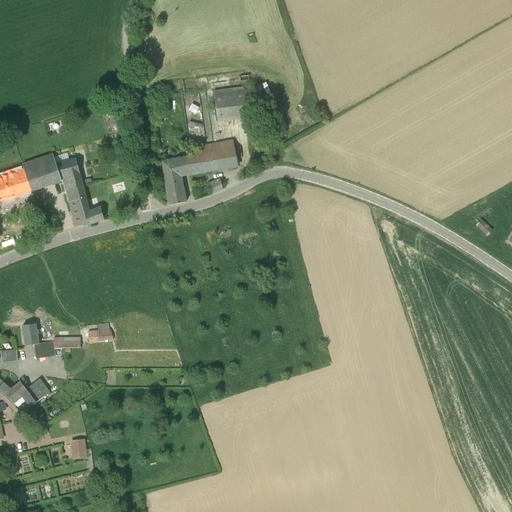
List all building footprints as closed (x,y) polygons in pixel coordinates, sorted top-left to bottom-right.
[(245,85),(215,89),(219,120),(249,116),(245,85)] [(196,154),(185,156),(189,175),(238,166),(237,160),(235,148),(233,140),(195,147),(196,150),(196,154)] [(124,149),(122,142),(115,144),(116,151),(124,149)] [(76,160),(56,165),(53,156),(22,166),(24,171),(30,191),(61,181),(61,179),(63,178),(67,191),(83,187),(76,160)] [(162,161),(165,180),(169,206),(186,202),(181,176),(189,175),(185,156),(182,157),(162,161)] [(0,197),(1,201),(30,191),(24,171),(0,178),(0,197)] [(208,186),(210,195),(223,189),(220,180),(208,186)] [(89,211),(85,196),(83,187),(67,191),(70,203),(77,227),(92,223),(104,219),(101,211),(100,207),(89,211)] [(481,220),(476,225),(487,236),(492,231),(481,220)] [(54,342),(38,344),(35,324),(22,326),(25,346),(34,345),(36,359),(55,356),(54,350),(64,350),(63,348),(81,348),(80,337),(54,338),(54,342)] [(88,331),(89,342),(99,342),(99,341),(113,340),(110,329),(109,329),(99,330),(88,331)] [(18,361),(17,350),(1,352),(2,362),(3,363),(18,361)] [(23,396),(14,386),(11,389),(0,379),(0,392),(13,405),(14,404),(22,397),(23,396)] [(30,407),(50,392),(40,379),(26,389),(20,381),(14,386),(23,396),(22,397),(30,407)] [(0,397),(12,408),(24,420),(27,416),(16,406),(14,404),(13,405),(0,392),(0,397)] [(87,461),(86,457),(87,457),(85,439),(70,441),(72,459),(82,458),(82,461),(87,461)]
